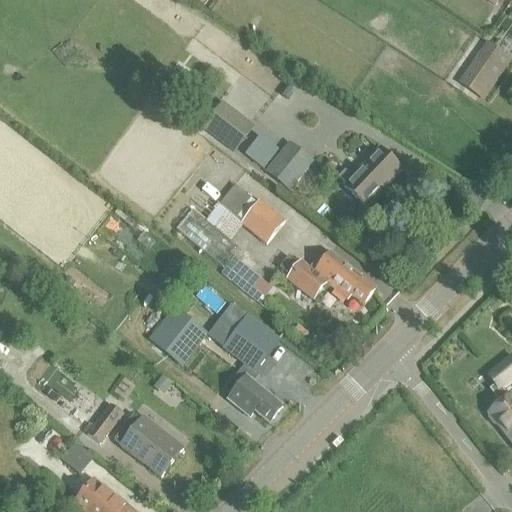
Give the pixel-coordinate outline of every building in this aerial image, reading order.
[(511,60),(487,43),(461,82),(486,99),(511,60)] [(204,70),(198,79),(205,84),(211,76),(204,70)] [(256,129),(223,104),(202,131),(234,156),(256,129)] [(290,194),(314,163),(289,143),(265,174),(290,194)] [(345,172),(339,179),(346,186),(343,189),(366,210),(402,173),(379,151),(353,179),(345,172)] [(260,203),(258,205),(235,187),(204,223),(230,244),(242,229),(266,248),(285,225),(260,203)] [(327,287),(347,302),(351,298),(363,308),(376,292),(329,255),(317,270),(314,267),(311,271),(301,263),(286,281),(296,289),(313,303),(327,287)] [(269,303),(276,294),(236,261),(229,271),(227,269),(221,275),(276,321),(282,314),(269,303)] [(174,309),(148,341),(167,356),(166,358),(181,370),(205,341),(208,337),(174,309)] [(248,319),(225,351),(246,366),(255,373),(279,341),(248,319)] [(240,387),(227,402),(249,420),(254,414),(269,426),(282,409),(249,382),(255,373),(246,366),(233,382),(240,387)] [(162,378),(156,386),(165,393),(171,385),(162,378)] [(511,403),(509,399),(489,414),(511,442),(511,441),(511,403)] [(87,438),(100,447),(123,416),(110,407),(87,438)] [(184,453),(143,421),(141,423),(133,417),(114,442),(122,448),(121,449),(161,481),(184,453)] [(58,457),(80,476),(93,460),(71,441),(58,457)] [(128,511),(93,484),(71,511),(72,511),(128,511)]
